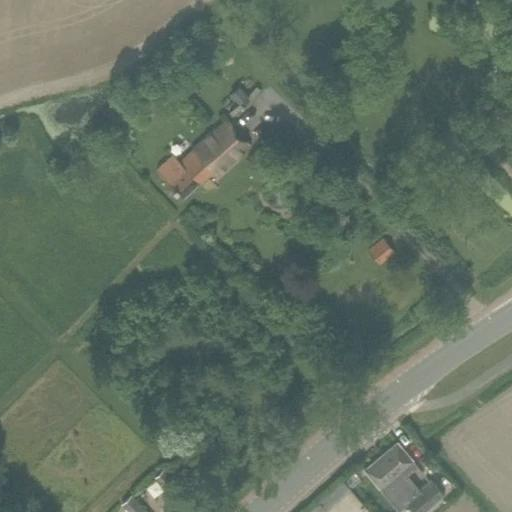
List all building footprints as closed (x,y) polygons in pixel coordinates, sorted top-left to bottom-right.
[(230,93),(239,104),(249,95),(239,85),(230,93)] [(213,170),(218,176),(251,147),(226,118),(178,161),(172,154),(157,168),(181,197),(213,170)] [(395,252),(383,237),(368,250),(380,265),(395,252)] [(421,511),(433,503),(407,473),(416,465),(397,441),(364,468),(380,486),(384,492),(398,510),(401,508),(406,504),(412,511),(421,511)] [(165,487),(173,479),(162,469),(154,477),(165,487)] [(147,511),(133,497),(122,507),(126,511),(147,511)]
